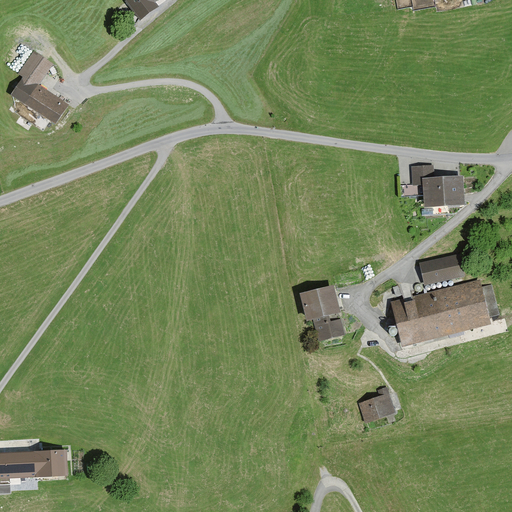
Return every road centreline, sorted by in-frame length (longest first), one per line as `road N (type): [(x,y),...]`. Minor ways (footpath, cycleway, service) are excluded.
road 1 (unclassified): [(0,202),(165,140),(223,128),(511,158)]
road 2 (track): [(165,140),(160,164),(0,392)]
road 3 (track): [(223,128),(215,102),(186,83),(89,91),(85,77),(138,30)]
road 4 (track): [(511,158),(476,204),(364,291),(360,304),(379,327)]
